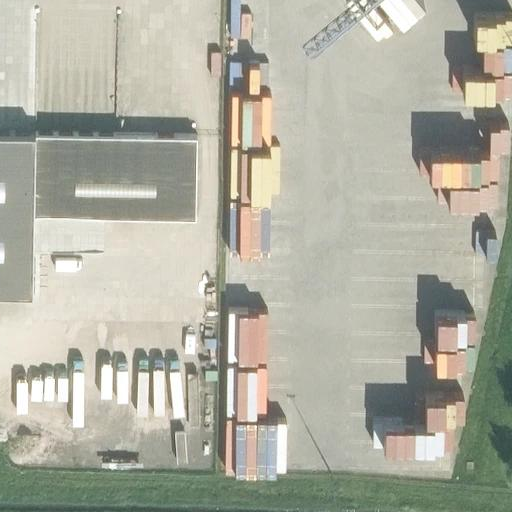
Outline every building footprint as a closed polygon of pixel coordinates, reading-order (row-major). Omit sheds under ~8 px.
[(348,0),(378,35),(397,20),(380,0),(348,0)] [(250,189),(292,189),(292,132),(273,132),(273,77),(268,77),(269,56),(235,56),(235,74),(241,74),(241,133),(250,133),(250,189)] [(429,164),(428,192),(499,193),(500,139),(511,139),(511,108),(453,107),(452,134),(412,133),(411,164),(429,164)] [(0,130),(0,292),(31,293),(33,213),(194,216),(196,134),(116,133),(115,133),(35,131),(34,131),(0,130)] [(252,252),(254,190),(232,189),(231,268),(253,269),(253,252),(252,252)] [(475,242),(475,216),(362,213),(361,245),(418,246),(418,248),(451,249),(451,241),(475,242)] [(426,329),(426,347),(476,347),(476,298),(388,297),(388,305),(378,305),(378,328),(426,329)] [(227,436),(226,460),(281,462),(283,432),(287,433),(288,406),(267,405),(268,379),(286,380),(287,351),(258,350),(259,326),(249,325),(250,310),(253,310),(254,299),(230,298),(225,407),(232,408),(231,436),(227,436)] [(395,461),(453,462),(454,410),(465,410),(465,382),(456,382),(456,351),(378,350),(377,379),(407,380),(407,392),(417,392),(417,407),(365,406),(365,437),(395,438),(395,461)]
